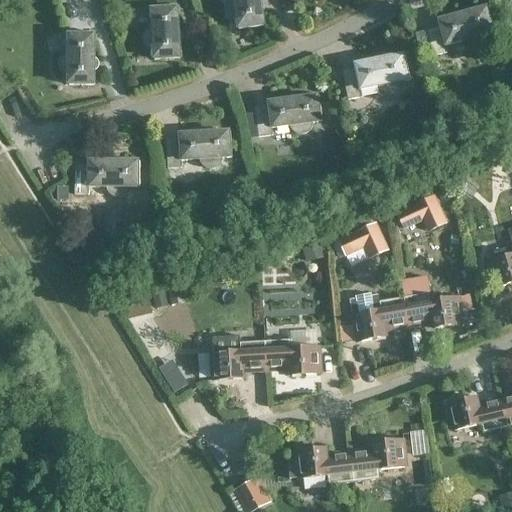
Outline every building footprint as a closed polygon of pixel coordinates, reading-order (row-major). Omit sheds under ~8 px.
[(232,0),(230,2),(228,4),(227,5),(227,6),(226,7),(226,9),(226,10),(226,11),(226,13),(227,14),(228,16),(229,17),(230,18),(232,19),(234,20),(235,20),(237,21),(238,31),(264,27),(262,10),(259,10),(258,4),(261,3),(260,0),(232,0)] [(511,0),(500,0),(501,1),(505,0),(508,0),(511,10),(511,0)] [(180,60),(179,46),(179,42),(176,42),(176,35),(179,35),(177,8),(151,9),(152,30),(151,30),(150,30),(149,31),(147,32),(146,34),(145,35),(144,37),(144,39),(143,41),(144,42),(144,43),(145,45),(146,47),(147,48),(148,49),(150,50),(152,51),(154,51),(154,61),(180,60)] [(488,9),(474,12),(471,13),(472,16),(465,18),(464,15),(438,22),(439,27),(426,31),(433,55),(447,52),(446,47),(464,42),(465,44),(466,45),(468,47),(469,48),(471,48),(473,49),(475,49),(477,48),(479,47),(481,46),(482,45),(483,43),(484,42),(485,40),(485,38),(485,37),(485,36),(495,34),(488,9)] [(94,86),(94,72),(94,69),(92,69),(92,62),(94,62),(94,34),(68,34),(68,55),(67,55),(65,56),(63,57),(62,58),(61,59),(60,61),(59,63),(59,65),(59,67),(59,68),(60,69),(60,70),(61,72),(63,74),(65,75),(66,76),(68,76),(68,86),(94,86)] [(405,56),(391,58),(388,59),(388,62),(382,63),(381,60),(354,66),(355,71),(342,73),(347,99),(361,96),(360,91),(379,87),(380,89),(380,90),(381,91),(382,92),(384,93),(386,94),(388,95),(390,95),(392,94),(394,94),(396,93),(397,91),(398,90),(399,89),(400,87),(400,85),(400,83),(410,81),(405,56)] [(319,97),(305,99),(301,99),(302,102),(295,103),(295,100),(267,104),(268,109),(255,111),(255,112),(258,136),(273,134),(272,130),(291,127),(291,128),(292,130),(293,132),(294,132),(296,133),(298,135),(300,135),(301,135),(304,135),(305,134),(307,133),(308,132),(310,131),(311,130),(311,128),(312,126),(312,125),(312,124),(322,123),(319,97)] [(255,112),(245,113),(250,137),(258,136),(255,112)] [(230,133),(216,134),(213,134),(213,137),(206,137),(206,134),(178,136),(179,141),(166,142),(167,168),(182,167),(181,162),(200,161),(201,162),(201,163),(202,164),(203,166),(204,167),(206,168),(208,169),(210,170),(212,170),(214,169),(216,168),(218,167),(219,166),(220,165),(221,163),(221,162),(222,160),(222,159),(232,159),(230,133)] [(371,160),(370,155),(366,153),(362,155),(360,159),(361,163),(365,165),(369,164),(371,160)] [(124,196),(126,195),(128,193),(128,192),(129,190),(129,189),(140,189),(140,163),(122,163),(122,165),(115,165),(115,163),(88,163),(88,168),(74,168),(74,194),(89,194),(89,189),(108,189),(108,190),(109,192),(110,193),(110,194),(112,195),(113,196),(114,197),(115,198),(116,198),(118,198),(120,198),(121,198),(123,197),(124,196)] [(66,189),(55,189),(55,202),(66,202),(66,189)] [(434,197),(395,215),(403,231),(421,223),(427,235),(447,226),(434,197)] [(375,224),(336,242),(344,259),(362,250),(368,262),(388,253),(375,224)] [(511,245),(511,257),(489,264),(496,290),(511,284),(511,231),(508,233),(511,245)] [(451,237),(450,247),(458,247),(459,238),(451,237)] [(321,243),(299,251),(304,265),(326,258),(321,243)] [(427,277),(400,282),(403,299),(408,328),(433,324),(435,330),(463,325),(461,313),(470,312),(468,297),(431,304),(427,277)] [(180,291),(167,294),(170,307),(183,304),(180,291)] [(163,292),(150,295),(154,311),(166,308),(163,292)] [(355,302),(350,303),(357,343),(386,339),(385,332),(408,328),(403,299),(378,303),(378,298),(373,299),(372,295),(355,298),(355,302)] [(146,299),(125,304),(128,320),(149,315),(146,299)] [(212,339),(213,355),(212,355),(213,382),(242,380),(242,374),(267,372),(265,342),(239,344),(238,338),(212,339)] [(291,341),(265,342),(267,372),(291,371),(292,377),(320,375),(319,349),(291,350),(291,341)] [(187,386),(177,370),(163,379),(174,395),(187,386)] [(511,397),(502,400),(508,429),(511,428),(511,397)] [(476,400),(448,406),(454,432),(481,426),(483,435),(508,429),(502,400),(477,406),(476,400)] [(426,434),(410,436),(411,449),(427,447),(426,434)] [(375,451),(349,454),(353,484),(380,481),(379,471),(406,468),(403,442),(374,445),(375,451)] [(297,457),(289,458),(291,479),(299,478),(300,480),(327,477),(328,487),(353,484),(349,454),(326,457),(325,451),(297,454),(297,457)] [(258,481),(239,493),(251,511),(257,511),(263,508),(256,497),(264,491),(258,481)] [(511,511),(511,491),(496,495),(500,511),(511,511)]
